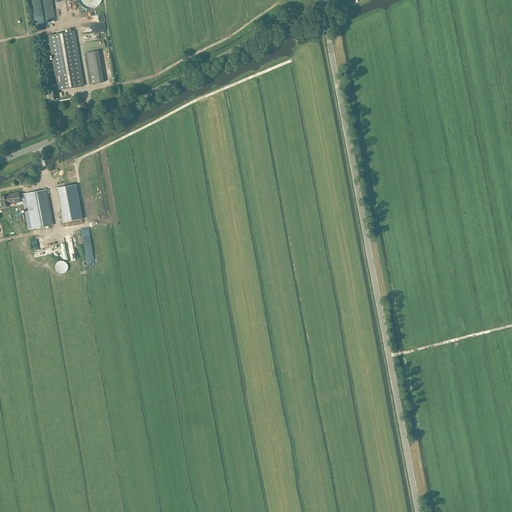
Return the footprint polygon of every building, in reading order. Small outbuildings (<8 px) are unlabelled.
[(84,87),(74,32),(49,37),(58,88),(53,89),(53,92),(49,93),(50,102),(55,101),(55,99),(59,99),(58,91),(84,87)] [(104,83),(99,51),(87,54),(92,85),(104,83)] [(83,219),(76,184),(56,188),(63,223),(83,219)] [(23,199),(23,202),(24,202),(29,230),(53,226),(47,191),(22,195),(23,199)] [(23,199),(22,195),(19,196),(19,193),(7,195),(7,196),(0,196),(0,201),(1,207),(10,205),(10,204),(23,202),(23,199)]
